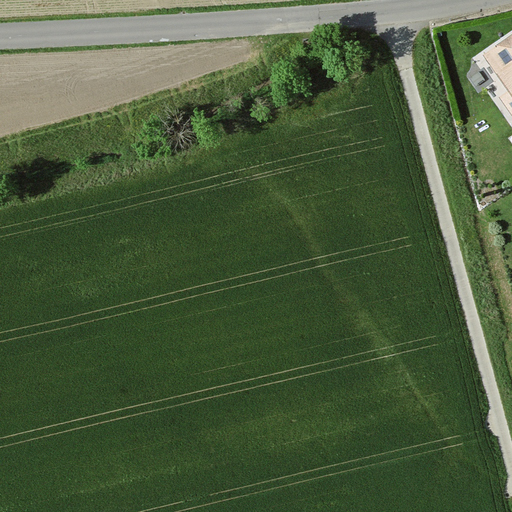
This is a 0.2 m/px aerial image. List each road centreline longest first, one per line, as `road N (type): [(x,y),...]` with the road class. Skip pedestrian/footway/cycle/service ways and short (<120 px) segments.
road 1 (tertiary): [(479,0),(395,15),(0,39)]
road 2 (track): [(395,15),(511,471)]
